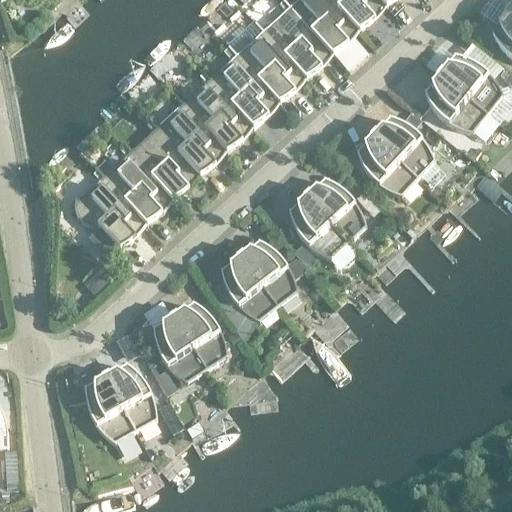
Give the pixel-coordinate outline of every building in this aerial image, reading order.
[(301,0),(290,11),(333,59),(338,57),(341,54),(346,50),(349,48),(345,42),(356,32),(359,35),(360,35),(328,0),(301,0)] [(328,0),(360,35),(363,33),(368,30),(373,26),(376,23),(371,18),(383,7),(386,11),(386,10),(376,0),(328,0)] [(376,0),(386,10),(386,11),(391,8),(395,6),(398,3),(401,0),(376,0)] [(279,8),(286,15),(263,35),(307,83),(311,81),(315,79),(318,76),(323,72),(318,66),(330,56),(333,59),(290,11),(289,12),(283,5),(279,8)] [(511,23),(508,21),(501,31),(493,43),(502,53),(506,58),(511,62),(511,23)] [(253,32),(259,39),(236,60),(280,108),(285,105),(288,103),(292,100),(296,96),(291,91),(303,80),(306,84),(307,83),(263,35),(262,36),(256,29),(253,32)] [(226,56),(232,63),(210,84),(253,132),(254,131),(258,129),(262,127),(265,124),(270,120),(265,115),(276,104),(280,108),(236,60),(229,53),(226,56)] [(449,73),(441,82),(488,119),(498,127),(499,128),(511,111),(511,103),(508,91),(500,94),(499,93),(496,87),(492,82),(487,77),(482,73),(476,70),(470,67),(464,64),(458,62),(449,73)] [(500,79),(501,79),(505,82),(508,78),(510,76),(505,72),(500,79)] [(503,84),(504,84),(511,90),(511,77),(510,75),(510,76),(508,78),(503,84)] [(200,80),(206,87),(183,108),(227,156),(230,155),(235,151),(240,147),(243,145),(238,139),(250,129),(253,132),(210,84),(209,84),(203,78),(200,80)] [(434,91),(425,102),(429,108),(433,114),(437,119),(442,123),(447,127),(453,131),(459,134),(465,136),(471,138),(473,138),(474,137),(484,145),(498,127),(488,119),(441,82),(434,91)] [(173,105),(179,112),(156,132),(200,180),(205,178),(208,176),(212,173),(215,171),(216,169),(211,164),(223,153),(226,156),(227,156),(183,108),(182,109),(176,102),(173,105)] [(410,116),(405,122),(415,131),(420,125),(410,116)] [(393,124),(383,134),(375,143),(418,184),(435,166),(434,164),(432,158),(429,152),(425,147),(421,142),(416,137),(411,133),(405,130),(393,124)] [(146,129),(153,136),(130,157),(173,205),(174,205),(176,203),(182,200),(185,197),(190,193),(185,188),(196,177),(200,181),(200,180),(156,132),(156,133),(149,126),(146,129)] [(418,184),(375,143),(357,162),(364,174),(368,179),(372,184),(377,189),(383,193),(388,196),(395,199),(402,201),(418,184)] [(120,153),(126,160),(103,181),(147,229),(151,227),(155,224),(159,221),(163,217),(158,212),(170,201),(173,205),(130,157),(129,157),(123,150),(120,153)] [(93,178),(99,185),(77,205),(76,204),(75,205),(75,207),(74,209),(74,211),(74,213),(75,215),(75,216),(76,218),(77,220),(78,222),(79,223),(81,225),(82,226),(84,227),(86,228),(87,229),(89,229),(91,230),(93,230),(95,230),(98,229),(110,243),(117,250),(120,254),(125,251),(128,248),(130,247),(133,245),(136,242),(132,236),(143,226),(146,229),(147,229),(103,181),(103,182),(96,175),(93,178)] [(328,186),(317,196),(308,204),(348,248),(366,231),(364,224),(361,218),(358,212),(354,207),(350,202),(345,197),(339,193),(328,186)] [(362,197),(358,201),(357,202),(365,211),(371,206),(362,197)] [(348,248),(308,204),(289,221),(295,234),(299,239),(303,245),(307,250),(312,254),(318,258),(324,261),(330,264),(348,248)] [(110,243),(99,253),(106,261),(106,260),(117,250),(110,243)] [(262,249),(251,257),(242,265),(278,312),(297,297),(296,290),(293,283),(291,277),(287,271),(283,266),(278,261),(273,257),(262,249)] [(302,250),(293,257),(307,273),(316,265),(302,250)] [(278,312),(242,265),(221,281),(226,294),(229,300),(233,305),(237,311),(242,316),(247,320),(253,324),(258,326),(278,312)] [(87,290),(94,298),(109,285),(101,276),(87,290)] [(197,311),(185,318),(175,325),(207,375),(227,362),(226,354),(225,347),(222,341),(220,335),(216,330),(212,324),(207,319),(197,311)] [(207,375),(175,325),(153,339),(157,352),(159,359),(162,364),(166,370),(171,375),(175,380),(181,384),(187,388),(207,375)] [(234,338),(229,341),(234,350),(240,346),(234,338)] [(130,372),(118,379),(107,385),(136,437),(157,425),(157,418),(155,411),(154,405),(151,398),(148,392),(144,387),(140,382),(130,372)] [(164,376),(163,376),(156,381),(166,398),(175,393),(164,376)] [(136,437),(107,385),(84,397),(87,411),(89,417),(92,423),(95,429),(99,434),(103,439),(108,444),(113,448),(115,449),(136,437)] [(167,409),(160,412),(159,413),(164,422),(172,418),(167,409)] [(0,444),(9,444),(9,443),(9,436),(7,429),(5,423),(3,417),(0,411),(0,444)] [(15,456),(8,457),(6,457),(8,490),(17,490),(17,489),(15,456)]
